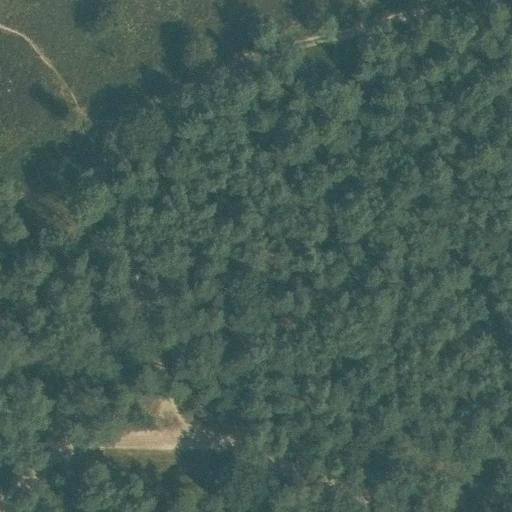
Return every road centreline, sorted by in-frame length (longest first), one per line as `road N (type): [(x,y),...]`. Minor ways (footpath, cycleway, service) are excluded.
road 1 (track): [(162,414),(163,387),(93,147),(99,122),(252,57),(433,0)]
road 2 (track): [(0,508),(64,441),(104,448),(162,414),(197,442),(356,491),(393,511)]
